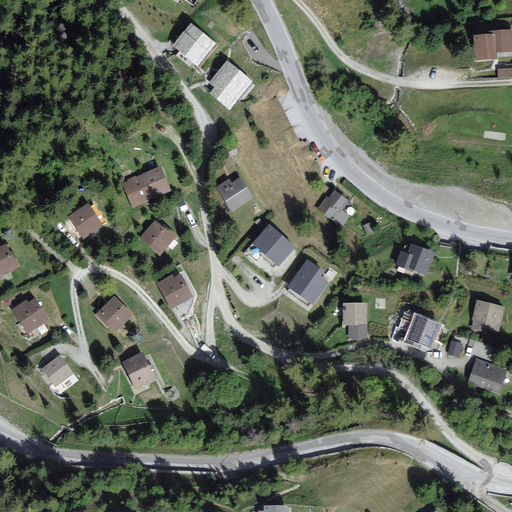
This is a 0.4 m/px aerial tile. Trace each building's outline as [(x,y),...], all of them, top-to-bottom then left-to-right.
[(216,50),(189,27),(173,45),(201,68),(216,50)] [(510,35),(472,39),(474,63),(495,61),(495,54),(511,52),(510,35)] [(253,86),(228,67),(214,86),(239,105),(253,86)] [(511,71),(496,72),(497,80),(511,79),(511,71)] [(158,169),(121,184),(131,209),(168,194),(158,169)] [(238,179),(216,192),(230,213),(251,200),(238,179)] [(349,204),(332,192),(317,212),(342,230),(350,219),(342,214),(349,204)] [(86,207),(67,218),(81,241),(100,230),(86,207)] [(152,224),(139,240),(159,257),(172,242),(152,224)] [(371,224),(362,228),(367,238),(375,235),(371,224)] [(291,250),(265,228),(250,247),(275,268),(291,250)] [(4,246),(0,248),(0,276),(15,270),(4,246)] [(405,257),(400,255),(394,268),(425,280),(434,257),(409,247),(405,257)] [(325,279),(305,265),(289,288),(309,302),(325,279)] [(178,276),(157,287),(169,311),(190,300),(178,276)] [(110,300),(94,316),(114,335),(130,319),(110,300)] [(33,301),(12,313),(26,336),(47,323),(33,301)] [(504,311),(476,304),(470,327),(498,334),(504,311)] [(366,306),(341,306),(341,328),(348,327),(348,342),(367,342),(366,306)] [(439,328),(413,319),(403,347),(430,355),(439,328)] [(462,346),(450,344),(446,359),(459,362),(462,346)] [(140,355),(120,365),(134,392),(153,383),(140,355)] [(58,359),(41,372),(54,390),(71,378),(58,359)] [(505,373),(475,363),(467,386),(497,397),(505,373)]
